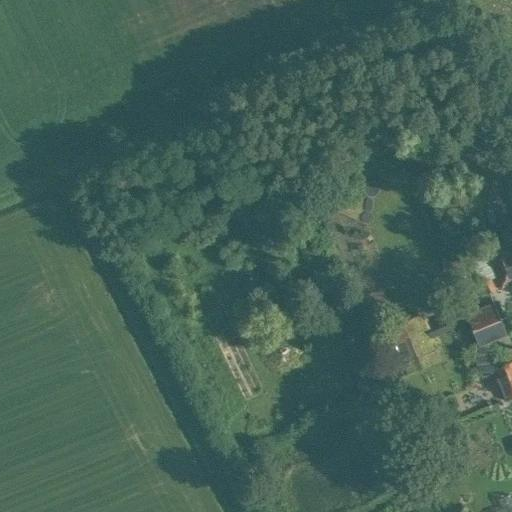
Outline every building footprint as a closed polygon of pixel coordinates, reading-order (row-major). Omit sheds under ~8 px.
[(475,120),(465,127),(474,142),(485,135),(475,120)] [(366,187),(355,192),(363,211),(374,206),(366,187)] [(486,249),(490,257),(503,285),(507,283),(506,279),(511,276),(511,246),(509,248),(505,240),(486,249)] [(490,279),(481,283),(485,293),(495,289),(490,279)] [(384,287),(356,298),(363,316),(391,306),(384,287)] [(475,373),(490,372),(495,389),(500,387),(505,401),(511,398),(511,360),(497,365),(487,341),(507,333),(496,306),(467,318),(478,345),(475,373)] [(422,312),(387,327),(394,343),(403,339),(412,359),(435,350),(426,328),(428,327),(422,312)] [(360,329),(346,335),(351,346),(365,341),(360,329)]
